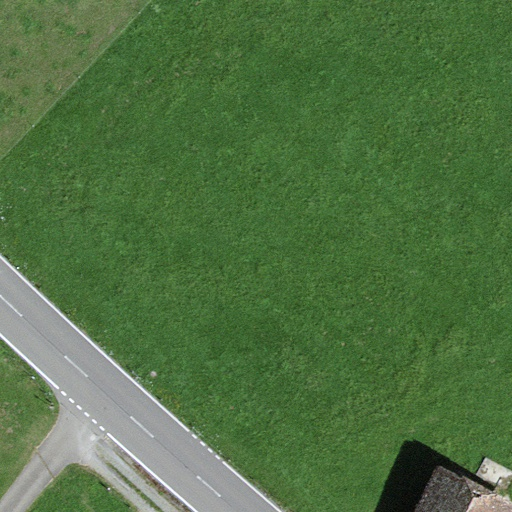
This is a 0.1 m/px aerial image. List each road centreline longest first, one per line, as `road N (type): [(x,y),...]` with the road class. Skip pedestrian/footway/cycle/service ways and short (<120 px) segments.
road 1 (tertiary): [(0,293),(255,511)]
road 2 (track): [(6,511),(109,387)]
